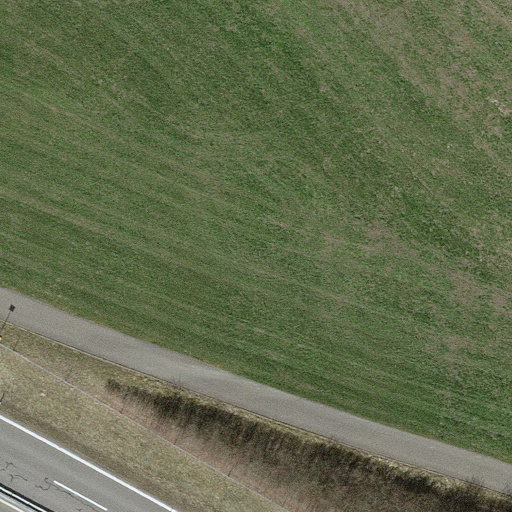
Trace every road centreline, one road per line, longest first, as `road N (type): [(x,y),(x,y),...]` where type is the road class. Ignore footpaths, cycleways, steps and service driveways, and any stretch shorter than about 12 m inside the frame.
road 1 (track): [(0,306),(511,491)]
road 2 (trunk): [(106,511),(0,454)]
